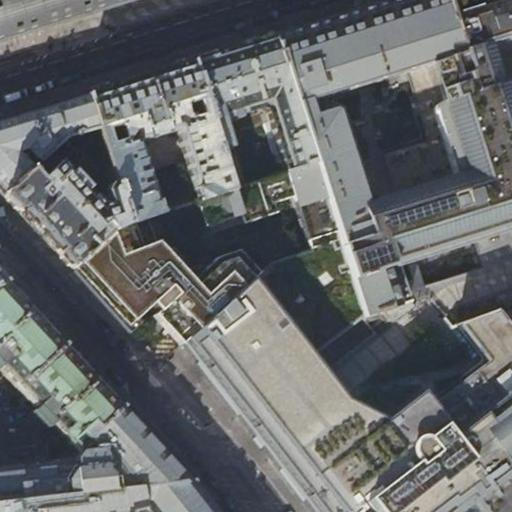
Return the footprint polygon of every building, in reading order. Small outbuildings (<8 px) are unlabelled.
[(0,0),(0,43),(139,0),(0,0)] [(390,0),(352,12),(273,37),(313,164),(332,222),(337,240),(362,316),(383,310),(408,302),(395,263),(429,253),(431,261),(511,236),(511,110),(503,84),(501,83),(496,85),(484,47),(459,55),(442,0),(390,0)] [(511,0),(442,0),(459,55),(484,47),(511,38),(511,0)] [(234,49),(191,62),(232,190),(242,187),(224,128),(229,121),(229,117),(231,117),(233,121),(240,119),(240,113),(244,115),(262,109),(267,113),(287,173),(313,164),(273,37),(234,49)] [(198,201),(232,190),(191,62),(142,77),(86,95),(102,143),(114,183),(127,225),(147,217),(155,214),(160,213),(140,143),(177,132),(198,201)] [(102,143),(86,95),(35,110),(0,121),(0,191),(3,195),(29,171),(39,182),(59,163),(71,152),(102,143)] [(90,197),(59,163),(39,182),(29,171),(3,195),(37,232),(72,269),(112,231),(127,225),(114,183),(106,186),(103,192),(107,205),(101,211),(89,198),(90,197)] [(232,190),(198,201),(205,225),(238,215),(241,224),(274,214),(271,203),(290,197),(307,250),(311,249),(337,240),(332,222),(313,164),(287,173),(242,187),(232,190)] [(215,256),(190,278),(154,238),(147,217),(127,225),(112,231),(72,269),(126,327),(150,305),(156,311),(150,316),(158,324),(179,346),(256,273),(235,251),(215,256)] [(511,511),(511,335),(493,311),(464,322),(451,327),(451,328),(474,358),(480,354),(485,360),(429,403),(420,391),(384,419),(340,400),(319,370),(373,331),(362,316),(337,240),(311,249),(307,250),(267,262),(256,273),(179,346),(184,352),(216,394),(257,446),(266,458),(289,487),(308,511),(511,511)] [(0,370),(17,389),(64,345),(34,313),(5,281),(0,283),(0,370)] [(408,302),(383,310),(392,322),(414,305),(411,301),(408,302)] [(451,327),(464,322),(452,307),(442,315),(451,327)] [(64,345),(17,389),(35,408),(31,412),(45,429),(50,425),(68,444),(122,408),(92,375),(64,345)] [(149,437),(122,408),(68,444),(71,448),(50,463),(55,498),(191,482),(149,437)] [(0,504),(55,498),(50,463),(0,467),(0,504)] [(0,511),(213,511),(211,509),(191,482),(55,498),(0,504),(0,511)]
